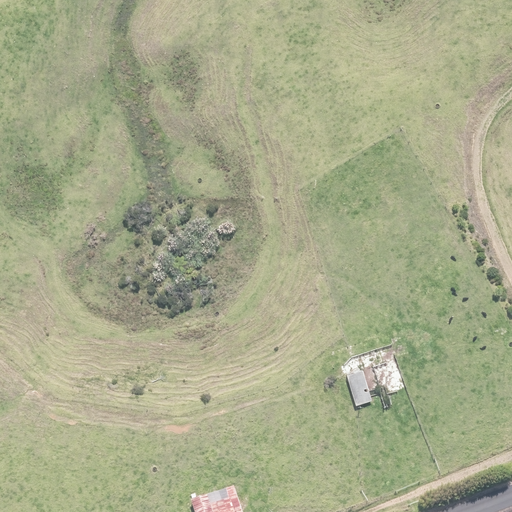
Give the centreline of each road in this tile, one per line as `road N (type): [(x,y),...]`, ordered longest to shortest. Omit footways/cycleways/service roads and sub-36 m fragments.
road 1 (track): [(511,92),(482,129),(477,170),(511,276)]
road 2 (track): [(511,454),(364,511)]
